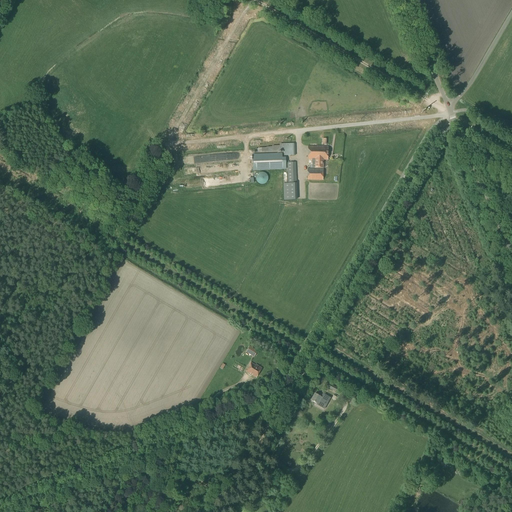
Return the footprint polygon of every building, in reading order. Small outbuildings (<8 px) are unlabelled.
[(327,160),(327,146),(308,146),(307,160),(312,160),(312,168),(323,168),(323,160),(327,160)] [(253,171),(283,170),(282,153),(252,154),(253,171)] [(323,181),(323,169),(307,169),(307,180),(323,181)] [(262,185),(263,185),(264,184),(265,184),(265,183),(266,183),(267,182),(267,181),(268,180),(268,179),(268,178),(268,177),(267,176),(267,175),(266,174),(265,174),(264,173),(263,173),(262,172),(261,172),(260,173),(259,173),(258,174),(257,175),(256,176),(256,177),(256,178),(256,179),(256,180),(256,181),(256,182),(257,182),(258,183),(259,184),(260,184),(261,184),(262,185)] [(418,184),(424,175),(420,173),(415,182),(418,184)] [(257,351),(250,346),(247,350),(255,355),(257,351)] [(255,365),(250,363),(245,372),(255,378),(261,368),(255,364),(255,365)] [(339,394),(341,390),(329,384),(327,388),(339,394)] [(341,390),(339,394),(350,400),(353,394),(342,389),(341,390)] [(321,397),(314,393),(310,400),(316,404),(316,405),(324,410),(327,404),(325,403),(327,400),(321,397)] [(328,430),(333,423),(328,420),(324,427),(328,430)]
